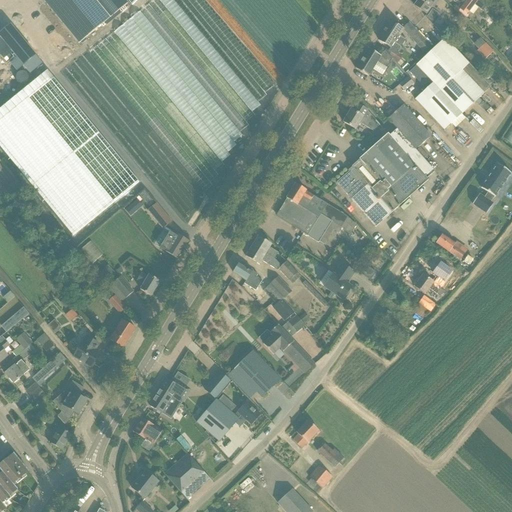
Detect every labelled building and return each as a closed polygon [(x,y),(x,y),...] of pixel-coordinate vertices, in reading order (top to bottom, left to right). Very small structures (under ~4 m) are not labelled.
[(128,5),(124,0),(42,0),(79,45),(128,5)] [(205,0),(160,0),(93,52),(203,194),(223,179),(219,174),(228,167),(224,163),(241,150),(237,145),(246,138),(243,135),(251,128),(249,125),(258,118),(255,114),(264,108),(260,104),(276,91),(205,0)] [(126,0),(136,12),(150,0),(126,0)] [(418,0),(415,5),(414,6),(422,12),(427,15),(438,0),(418,0)] [(467,0),(467,1),(460,10),(467,15),(474,6),(482,12),(487,5),(480,0),(467,0)] [(390,22),(378,40),(390,48),(388,52),(390,53),(395,56),(397,54),(401,48),(406,40),(400,36),(400,35),(403,31),(404,30),(402,29),(397,26),(396,25),(391,23),(390,22)] [(11,26),(0,34),(0,37),(30,74),(42,64),(38,59),(11,26)] [(415,29),(407,36),(425,55),(432,49),(415,29)] [(0,38),(0,56),(2,59),(11,52),(0,38)] [(480,38),(474,43),(487,57),(492,51),(480,38)] [(446,39),(416,66),(417,67),(440,92),(461,114),(479,98),(483,94),(490,88),(481,78),(455,49),(446,39)] [(369,77),(374,70),(381,75),(387,66),(391,59),(384,51),(380,56),(369,49),(368,49),(355,69),(364,74),(369,77)] [(487,73),(482,77),(486,81),(491,77),(487,73)] [(75,241),(142,188),(55,76),(0,118),(0,149),(29,187),(39,180),(68,217),(65,218),(61,213),(56,217),(75,241)] [(414,84),(408,78),(399,84),(404,92),(414,84)] [(422,80),(416,85),(429,100),(435,95),(422,80)] [(461,114),(440,92),(429,102),(443,117),(450,125),(451,124),(461,115),(461,114)] [(384,94),(371,106),(385,122),(398,110),(384,94)] [(355,130),(359,124),(360,123),(383,139),(388,135),(367,111),(357,105),(353,111),(350,109),(350,110),(343,122),(355,130)] [(430,136),(424,129),(403,106),(388,120),(395,128),(408,142),(415,149),(415,150),(430,136)] [(335,183),(373,226),(374,225),(374,224),(379,219),(379,220),(381,219),(382,220),(400,204),(408,197),(410,195),(410,194),(416,188),(417,188),(418,188),(417,186),(420,183),(421,183),(423,181),(426,178),(428,177),(431,174),(434,172),(415,150),(415,149),(408,142),(395,128),(391,131),(392,131),(388,135),(383,139),(360,158),(361,159),(354,165),(354,164),(342,174),(343,176),(342,177),(337,182),(335,183)] [(479,195),(473,204),(486,214),(492,204),(490,202),(494,197),(495,197),(510,174),(497,165),(481,188),(487,192),(484,198),(479,195)] [(341,228),(347,218),(295,185),(286,198),(287,199),(276,216),(312,239),(318,242),(331,222),(341,228)] [(147,210),(163,230),(172,222),(156,203),(147,210)] [(131,206),(125,210),(130,216),(136,212),(131,206)] [(347,218),(341,228),(349,236),(356,225),(347,218)] [(170,231),(160,248),(178,260),(189,243),(170,231)] [(442,235),(436,244),(444,250),(459,260),(460,259),(463,255),(464,253),(453,246),(455,243),(451,240),(442,235)] [(258,237),(253,245),(273,260),(274,259),(278,253),(270,247),(271,245),(259,237),(258,237)] [(246,256),(246,257),(255,262),(259,265),(260,265),(263,262),(277,270),(278,270),(292,284),(300,276),(286,262),(281,267),(274,259),(273,260),(253,245),(248,253),(246,256)] [(239,263),(233,273),(246,281),(244,284),(255,291),(262,281),(257,277),(258,275),(239,263)] [(341,264),(334,274),(333,273),(324,287),(342,301),(344,298),(347,298),(350,292),(349,290),(351,287),(346,283),(348,280),(349,281),(354,273),(341,264)] [(101,271),(110,281),(116,275),(107,266),(101,271)] [(374,283),(380,275),(370,267),(364,275),(374,283)] [(446,283),(455,272),(450,268),(441,279),(446,283)] [(160,282),(151,276),(150,276),(148,279),(141,274),(137,281),(144,285),(140,290),(151,296),(160,282)] [(431,281),(423,275),(414,287),(422,293),(425,295),(429,289),(440,297),(444,291),(433,284),(434,283),(431,281)] [(133,292),(120,277),(113,284),(125,299),(133,292)] [(278,277),(270,284),(270,285),(282,300),(291,292),(278,277)] [(303,284),(325,307),(328,304),(306,281),(303,284)] [(5,284),(0,287),(0,289),(13,305),(19,300),(5,284)] [(270,285),(264,291),(274,302),(276,305),(282,300),(270,285)] [(125,308),(115,296),(108,301),(119,314),(125,308)] [(430,312),(435,305),(424,297),(419,304),(430,312)] [(274,302),(270,305),(273,308),(284,321),(294,313),(282,300),(276,305),(274,302)] [(70,310),(73,306),(67,301),(64,305),(70,310)] [(72,309),(66,315),(70,320),(76,315),(72,309)] [(296,316),(288,322),(296,333),(305,326),(296,316)] [(12,318),(1,327),(6,333),(17,324),(17,323),(13,318),(12,318)] [(109,340),(123,349),(135,329),(122,321),(109,340)] [(51,327),(58,335),(65,330),(58,322),(51,327)] [(279,327),(266,340),(302,380),(314,366),(279,327)] [(23,333),(16,339),(24,349),(31,343),(23,333)] [(44,334),(36,340),(42,347),(49,340),(44,334)] [(0,363),(3,360),(8,356),(3,350),(9,345),(5,340),(2,336),(0,337),(0,363)] [(73,357),(82,362),(90,368),(99,354),(94,351),(98,344),(86,337),(82,344),(81,344),(73,357)] [(30,345),(19,354),(23,360),(35,350),(30,345)] [(262,398),(281,380),(253,351),(234,369),(262,398)] [(60,353),(52,361),(58,367),(66,360),(60,353)] [(13,384),(21,378),(23,376),(23,375),(29,369),(21,360),(14,366),(12,367),(4,374),(13,384)] [(220,372),(204,390),(215,399),(231,381),(220,372)] [(37,374),(32,379),(39,388),(45,383),(37,374)] [(180,384),(176,381),(171,378),(167,380),(166,380),(160,389),(173,397),(171,399),(181,405),(186,398),(182,395),(186,388),(180,384)] [(72,381),(67,390),(66,389),(52,401),(59,410),(69,421),(74,412),(78,415),(87,401),(79,397),(84,389),(72,381)] [(171,399),(173,397),(160,389),(149,406),(162,414),(167,417),(171,413),(175,415),(181,405),(171,399)] [(222,396),(218,402),(230,412),(235,407),(222,396)] [(196,422),(208,409),(194,397),(186,406),(193,412),(188,417),(195,423),(196,422)] [(208,409),(196,422),(219,442),(238,419),(241,416),(251,425),(261,415),(246,402),(234,416),(230,412),(218,402),(216,400),(208,409)] [(193,412),(186,406),(175,420),(188,432),(195,423),(188,417),(193,412)] [(39,413),(37,415),(30,421),(36,429),(42,423),(41,422),(44,419),(39,413)] [(142,418),(133,433),(145,440),(140,447),(149,452),(162,432),(153,427),(154,426),(143,419),(142,418)] [(302,449),(319,431),(308,421),(296,433),(298,435),(293,440),(300,447),(302,449)] [(71,436),(67,433),(59,428),(49,442),(61,450),(71,436)] [(317,452),(334,468),(344,458),(333,448),(332,450),(324,444),(317,452)] [(28,471),(14,454),(0,465),(0,470),(2,473),(0,475),(0,511),(1,511),(6,509),(1,503),(17,490),(12,484),(28,471)] [(165,475),(181,493),(204,473),(188,454),(165,475)] [(322,488),(331,477),(318,465),(309,476),(322,488)] [(158,482),(145,471),(131,488),(145,499),(158,482)] [(277,504),(284,511),(285,511),(312,511),(299,497),(292,490),(277,504)] [(138,511),(152,511),(142,502),(135,509),(138,511)]
